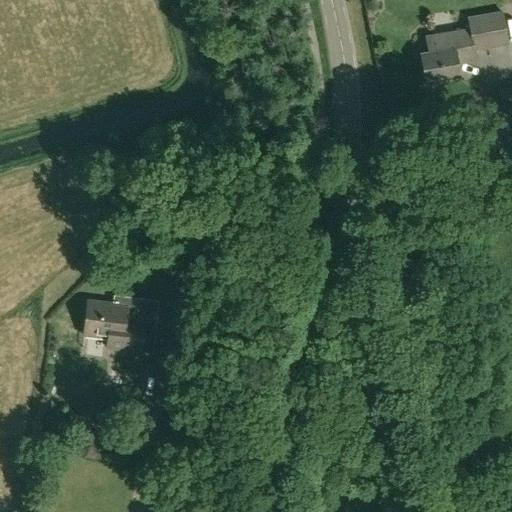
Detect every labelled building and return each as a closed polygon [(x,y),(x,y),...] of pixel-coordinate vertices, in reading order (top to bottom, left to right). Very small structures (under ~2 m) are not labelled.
[(470,30),(462,31),(467,63),(477,61),(475,51),(508,45),(503,13),(469,18),(470,30)] [(467,63),(462,31),(426,37),(429,53),(421,54),(426,84),(460,78),(458,64),(467,63)] [(511,115),(511,91),(502,93),(505,116),(511,115)] [(114,295),(113,305),(88,302),(85,336),(109,339),(108,348),(153,353),(159,300),(114,295)] [(204,344),(182,342),(180,357),(202,360),(204,344)] [(173,363),(169,382),(180,384),(183,365),(173,363)]
